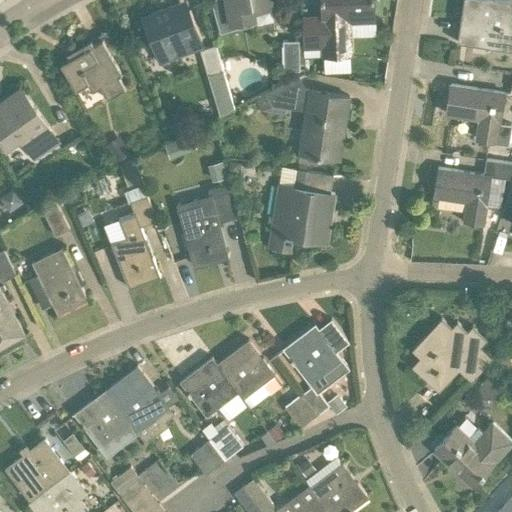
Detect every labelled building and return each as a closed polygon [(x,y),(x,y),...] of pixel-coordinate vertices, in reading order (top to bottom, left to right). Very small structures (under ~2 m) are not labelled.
[(258,20),(257,13),(273,10),(271,0),(211,0),(221,32),(240,27),(239,24),(258,20)] [(353,56),(351,24),(375,22),(373,0),(322,0),(323,14),(303,15),(304,49),(321,49),(322,57),(353,56)] [(463,0),(457,42),(511,50),(511,17),(510,17),(511,4),(511,0),(508,0),(463,0)] [(141,16),(145,25),(160,64),(192,52),(190,45),(202,40),(190,10),(184,12),(180,1),(151,12),(141,16)] [(119,77),(123,75),(111,54),(115,52),(105,33),(83,45),(86,50),(61,64),(76,91),(89,84),(93,91),(101,86),(108,99),(126,89),(119,77)] [(215,43),(201,48),(220,115),(235,108),(215,43)] [(285,44),(285,73),(299,73),(299,44),(285,44)] [(306,89),(299,76),(254,98),(261,112),(285,116),(283,128),(301,131),(297,153),(340,160),(350,96),(306,89)] [(474,140),(498,144),(509,145),(509,143),(510,143),(511,130),(511,124),(502,123),(506,93),(452,84),(447,114),(478,119),(474,140)] [(0,138),(8,150),(20,141),(34,161),(61,142),(23,87),(0,102),(0,138)] [(192,134),(182,138),(187,152),(197,149),(192,134)] [(121,135),(105,144),(116,162),(131,153),(121,135)] [(240,161),(230,159),(228,169),(239,171),(240,161)] [(511,179),(511,162),(487,159),(484,174),(439,167),(434,196),(467,201),(463,221),(484,224),(487,206),(499,208),(504,179),(511,179)] [(133,161),(121,165),(128,186),(140,181),(133,161)] [(332,174),(293,168),(291,184),(278,182),(268,245),(290,249),(292,236),(321,240),(326,212),(332,213),(335,192),(329,191),(332,174)] [(228,257),(219,223),(239,217),(230,183),(208,189),(209,195),(178,203),(195,266),(228,257)] [(2,196),(10,208),(22,200),(13,188),(2,196)] [(157,219),(147,195),(136,200),(131,202),(135,212),(119,218),(126,236),(111,242),(129,287),(161,275),(142,226),(157,219)] [(70,228),(56,201),(42,208),(55,235),(70,228)] [(52,302),(58,315),(88,300),(63,247),(32,261),(38,274),(52,302)] [(0,250),(0,278),(2,282),(16,274),(4,248),(0,250)] [(0,288),(0,347),(25,334),(0,288)] [(476,377),(485,367),(494,358),(482,347),(488,340),(473,326),(468,331),(458,322),(453,327),(442,318),(412,350),(436,372),(428,381),(439,392),(464,365),(476,377)] [(309,382),(341,358),(337,352),(349,343),(332,320),(320,329),(316,324),(284,348),(309,382)] [(249,339),(217,363),(238,392),(243,398),(276,374),(249,339)] [(207,416),(238,392),(217,363),(212,357),(180,381),(207,416)] [(511,357),(497,357),(497,374),(511,373),(511,357)] [(171,408),(138,365),(106,389),(130,422),(137,431),(171,408)] [(304,392),(320,412),(329,405),(314,385),(304,392)] [(99,446),(130,422),(106,389),(74,413),(99,446)] [(310,419),(320,412),(304,392),(295,399),(310,419)] [(330,404),(337,413),(347,405),(340,396),(330,404)] [(295,399),(285,406),(301,427),(310,419),(295,399)] [(435,449),(473,485),(511,444),(511,438),(493,420),(483,431),(478,426),(470,435),(459,424),(435,449)] [(268,430),(276,441),(285,434),(277,423),(268,430)] [(230,424),(219,432),(209,439),(225,460),(245,444),(230,424)] [(12,465),(36,497),(70,470),(46,439),(12,465)] [(191,453),(205,471),(207,474),(225,460),(209,439),(191,453)] [(305,458),(297,463),(306,476),(314,470),(305,458)] [(81,466),(89,477),(96,472),(87,461),(81,466)] [(342,462),(310,486),(330,511),(348,511),(369,497),(342,462)] [(111,481),(118,490),(138,475),(131,466),(111,481)] [(88,493),(70,470),(36,497),(29,502),(37,511),(81,511),(88,507),(81,498),(88,493)] [(145,485),(138,475),(118,490),(125,500),(145,485)] [(263,511),(269,511),(276,507),(254,478),(244,485),(263,511)] [(330,511),(310,486),(308,484),(277,508),(280,511),(330,511)] [(153,494),(145,485),(125,500),(132,510),(153,494)] [(235,492),(242,502),(249,511),(263,511),(244,485),(235,492)] [(132,510),(133,511),(149,511),(160,504),(153,494),(132,510)] [(511,511),(511,497),(498,511),(511,511)]
